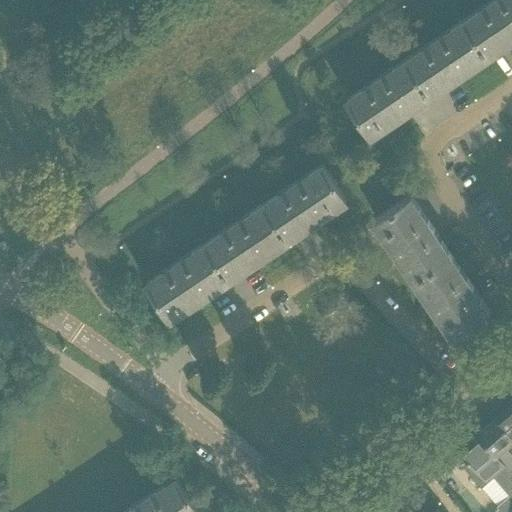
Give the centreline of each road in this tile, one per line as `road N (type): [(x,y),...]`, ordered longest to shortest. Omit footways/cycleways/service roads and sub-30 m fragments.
road 1 (residential): [(460,384),(344,266),(170,371)]
road 2 (residential): [(511,287),(425,164),(511,95)]
road 3 (residential): [(296,510),(148,386)]
road 4 (residential): [(323,511),(460,384)]
